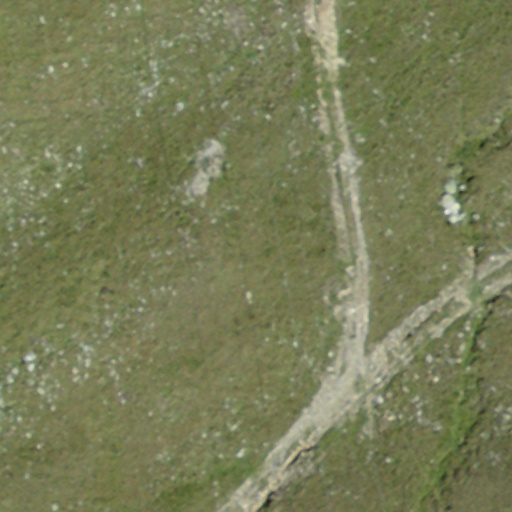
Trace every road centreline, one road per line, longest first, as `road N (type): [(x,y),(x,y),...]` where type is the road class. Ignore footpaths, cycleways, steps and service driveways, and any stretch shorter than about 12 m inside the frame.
road 1 (track): [(281,511),(396,330),(511,255)]
road 2 (track): [(396,330),(350,122),(345,0)]
